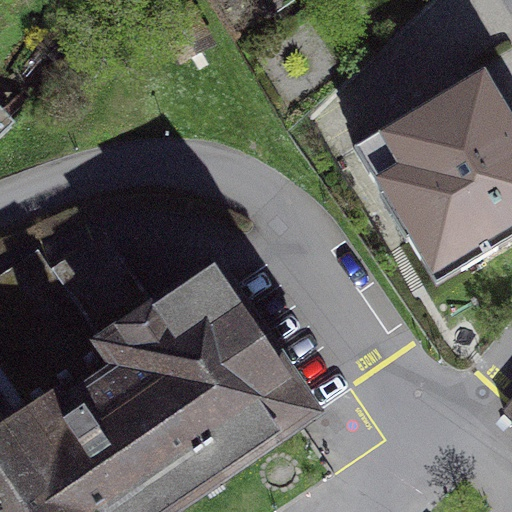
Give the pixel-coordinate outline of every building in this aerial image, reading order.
[(211,47),(191,10),(161,26),(181,63),(211,47)] [(511,119),(485,76),(356,154),(438,289),(511,244),(511,119)] [(0,137),(13,125),(0,110),(0,137)] [(0,401),(22,433),(58,409),(64,418),(126,377),(109,351),(161,316),(103,238),(52,271),(39,252),(0,278),(0,401)] [(0,511),(170,511),(221,479),(224,477),(311,418),(217,278),(161,316),(109,351),(126,377),(64,418),(58,409),(22,433),(0,401),(0,511)]
